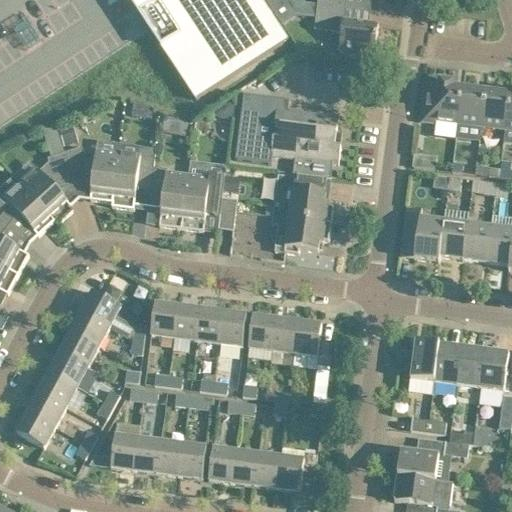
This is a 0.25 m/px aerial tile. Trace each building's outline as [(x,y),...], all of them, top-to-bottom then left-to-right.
[(129,0),(151,32),(197,102),(288,41),(280,27),(262,0),(261,0),(129,0)] [(272,0),(261,0),(262,0),(280,27),(295,17),(316,20),(315,31),(342,35),(340,48),(339,54),(360,57),(361,51),(375,53),(379,27),(370,26),(344,23),(346,10),(318,6),(276,1),(272,0)] [(318,0),(318,6),(346,10),(347,0),(374,0),(382,1),(382,0),(318,0)] [(458,126),(463,90),(454,89),(454,83),(439,81),(438,87),(425,85),(420,123),(435,125),(435,123),(458,126)] [(482,129),(486,93),(463,90),(458,126),(482,129)] [(482,129),(505,132),(510,96),(486,93),(482,129)] [(244,96),(236,161),(271,166),(273,158),(295,161),(293,177),(296,177),(327,181),(331,182),(331,181),(333,166),(339,166),(341,149),(340,149),(335,148),(337,136),(339,119),(319,116),(289,113),(290,102),(244,96)] [(232,122),(233,106),(226,105),(215,113),(214,118),(219,121),(232,122)] [(73,126),(59,131),(65,149),(78,144),(73,126)] [(65,155),(76,189),(93,184),(91,203),(113,205),(119,156),(97,154),(96,155),(83,154),(82,149),(65,155)] [(22,187),(55,224),(72,209),(59,195),(76,189),(65,155),(48,160),(49,164),(39,173),(38,172),(22,187)] [(154,170),(156,157),(140,155),(140,159),(119,156),(113,205),(112,210),(134,213),(135,208),(137,189),(150,191),(154,170)] [(454,155),(453,165),(452,174),(462,176),(463,167),(462,166),(463,156),(454,155)] [(427,171),(429,159),(415,156),(413,169),(427,171)] [(499,180),(501,164),(500,171),(490,170),(477,168),(475,178),(489,179),(499,180)] [(150,191),(149,204),(150,204),(163,205),(162,211),(162,212),(160,228),(160,229),(182,232),(189,178),(168,176),(168,171),(154,170),(150,191)] [(501,171),(499,180),(509,182),(510,172),(501,171)] [(189,178),(182,232),(204,235),(204,233),(206,219),(220,220),(222,201),(223,193),(225,178),(210,177),(209,181),(189,178)] [(274,211),(273,219),(331,226),(334,209),(329,208),(329,205),(325,205),(326,196),(325,196),(327,181),(296,177),(292,204),(282,206),(281,212),(274,211)] [(225,178),(223,193),(239,195),(241,180),(225,178)] [(462,182),(450,180),(448,191),(461,193),(462,182)] [(495,197),(497,186),(484,185),(483,196),(495,197)] [(509,188),(497,186),(495,197),(507,199),(509,188)] [(39,239),(55,224),(22,187),(6,202),(3,199),(0,202),(0,222),(17,236),(26,225),(39,239)] [(234,233),(236,214),(238,202),(222,201),(220,220),(218,231),(234,233)] [(422,221),(423,213),(408,211),(401,260),(440,265),(440,259),(445,224),(422,221)] [(329,244),(331,226),(273,219),(272,227),(278,228),(278,234),(286,235),(285,249),(276,248),(275,254),(285,255),(299,257),(300,252),(318,255),(320,246),(324,246),(324,244),(329,244)] [(17,236),(0,222),(0,267),(15,275),(18,277),(29,257),(26,256),(9,247),(17,236)] [(445,224),(440,259),(463,262),(468,227),(445,224)] [(468,227),(463,262),(487,265),(491,230),(468,227)] [(511,232),(491,230),(487,265),(509,268),(511,249),(511,232)] [(19,278),(0,267),(0,292),(8,296),(19,278)] [(93,295),(82,315),(110,330),(121,310),(115,306),(102,299),(93,295)] [(179,310),(155,307),(151,338),(175,341),(179,310)] [(201,313),(179,310),(175,341),(197,344),(201,313)] [(224,315),(201,313),(197,344),(220,347),(224,315)] [(82,315),(71,335),(99,350),(110,330),(82,315)] [(247,318),(224,315),(220,347),(243,350),(247,318)] [(249,351),(272,354),(276,322),(253,319),(249,351)] [(272,354),(295,357),(299,325),(276,322),(272,354)] [(318,360),(317,367),(329,369),(332,344),(320,343),(322,328),(299,325),(295,357),(318,360)] [(134,343),(144,344),(146,331),(135,329),(134,343)] [(71,335),(60,355),(88,370),(99,350),(71,335)] [(132,357),(143,358),(144,344),(134,343),(132,357)] [(439,347),(421,344),(416,344),(415,349),(411,382),(434,385),(439,347)] [(434,385),(458,388),(462,350),(439,347),(434,385)] [(458,388),(481,391),(486,353),(462,350),(458,388)] [(504,394),(507,375),(509,356),(486,353),(481,391),(504,394)] [(50,375),(78,390),(88,370),(60,355),(50,375)] [(114,384),(118,377),(106,370),(102,377),(114,384)] [(127,374),(125,384),(139,386),(140,375),(127,374)] [(39,395),(67,410),(78,390),(50,375),(39,395)] [(156,377),(155,388),(168,390),(170,379),(156,377)] [(170,379),(168,390),(182,392),(183,381),(170,379)] [(213,396),(215,385),(201,383),(200,394),(213,396)] [(229,387),(215,385),(213,396),(227,397),(229,387)] [(276,396),(277,387),(268,385),(266,402),(275,404),(276,396)] [(258,390),(244,389),(243,399),(256,401),(258,390)] [(130,402),(144,404),(145,393),(131,391),(130,402)] [(111,393),(105,405),(114,410),(121,398),(111,393)] [(145,393),(144,404),(157,405),(159,395),(145,393)] [(39,395),(28,415),(56,430),(67,410),(39,395)] [(275,404),(273,417),(287,419),(290,398),(276,396),(275,404)] [(176,397),(175,408),(189,409),(190,399),(176,397)] [(499,431),(511,432),(511,428),(511,398),(503,398),(500,422),(499,431)] [(204,400),(190,399),(189,409),(202,411),(204,400)] [(228,414),(241,416),(243,406),(229,404),(228,414)] [(98,417),(108,422),(114,410),(105,405),(98,417)] [(256,407),(243,406),(241,416),(255,418),(256,407)] [(311,417),(323,419),(324,407),(312,406),(311,417)] [(292,421),(298,415),(294,410),(288,415),(292,421)] [(45,451),(54,433),(56,430),(28,415),(17,436),(45,451)] [(411,433),(434,436),(436,424),(412,420),(411,433)] [(446,425),(436,424),(434,436),(445,437),(446,425)] [(83,445),(93,450),(99,438),(90,433),(83,445)] [(464,434),(464,437),(458,436),(457,446),(463,446),(473,448),(475,435),(464,434)] [(116,439),(114,450),(112,470),(135,473),(139,442),(116,439)] [(139,442),(135,473),(157,476),(161,445),(139,442)] [(86,463),(93,450),(83,445),(76,458),(65,475),(75,481),(86,463)] [(161,445),(157,476),(180,479),(184,448),(161,445)] [(463,447),(463,446),(457,446),(445,445),(444,457),(468,460),(469,448),(463,447)] [(207,451),(184,448),(180,479),(203,482),(207,451)] [(213,451),(209,483),(232,486),(237,454),(213,451)] [(439,458),(418,455),(401,453),(398,478),(436,483),(449,485),(451,469),(438,468),(439,458)] [(232,486),(255,489),(259,457),(237,454),(232,486)] [(282,460),(278,492),(301,495),(303,480),(315,481),(318,457),(306,455),(305,463),(282,460)] [(259,457),(255,489),(278,492),(282,460),(259,457)] [(433,509),(436,483),(398,478),(395,504),(433,509)]
